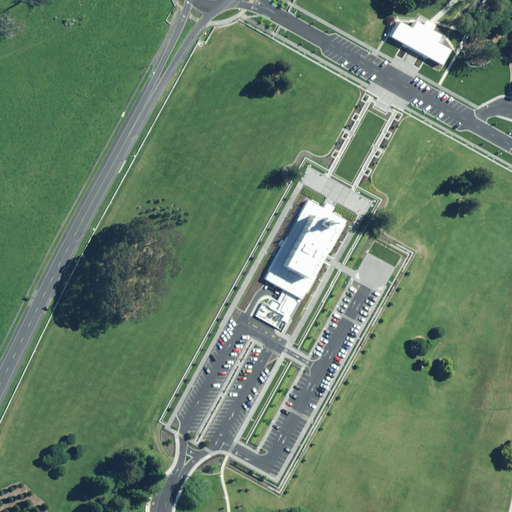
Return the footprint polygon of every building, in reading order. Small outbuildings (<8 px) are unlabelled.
[(412,25),(400,18),(392,33),(443,61),(451,46),(438,38),(442,32),(433,27),(436,23),(427,18),(424,22),(416,18),(412,25)] [(321,205),(308,198),(263,278),(267,281),(280,288),(284,290),(301,299),(302,300),(323,262),(327,255),(346,219),(331,211),(333,207),(332,206),(330,205),(327,203),(325,202),(324,201),(321,205)] [(301,299),(284,290),(280,296),(278,301),(274,299),(270,306),(268,305),(262,302),(255,315),(276,328),(281,320),(286,323),(289,318),(301,299)] [(403,450),(373,442),(365,475),(382,479),(387,458),(417,466),(420,453),(403,449),(403,450)] [(480,469),(462,464),(461,470),(478,474),(480,469)] [(414,485),(383,477),(381,486),(412,494),(414,485)] [(465,511),(466,511),(396,495),(391,511),(404,511),(405,510),(413,511),(465,511)]
